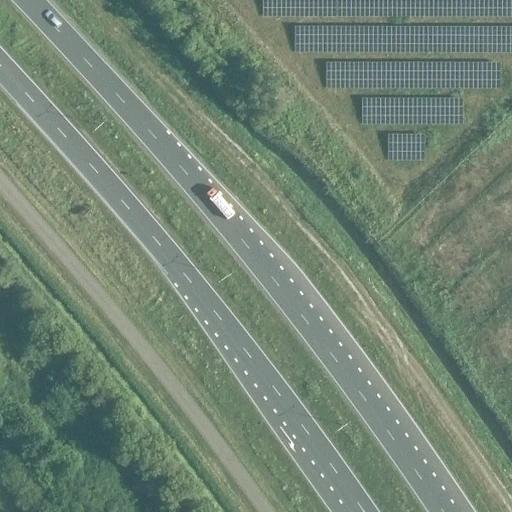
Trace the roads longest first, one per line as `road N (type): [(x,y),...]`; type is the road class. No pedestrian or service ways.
road 1 (trunk): [(447,511),(166,150),(29,0)]
road 2 (trunk): [(0,69),(178,272),(359,511)]
road 3 (unclassified): [(266,511),(114,313),(0,181)]
